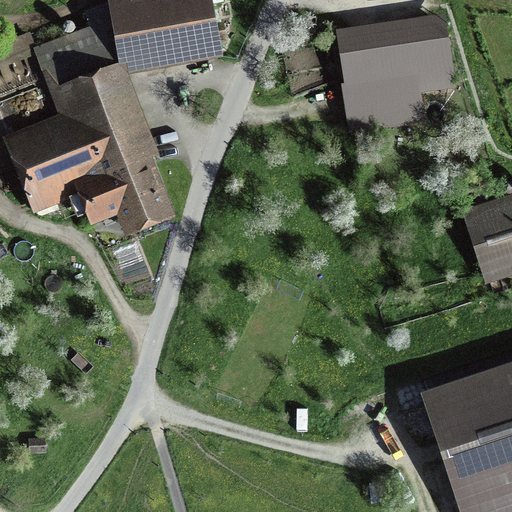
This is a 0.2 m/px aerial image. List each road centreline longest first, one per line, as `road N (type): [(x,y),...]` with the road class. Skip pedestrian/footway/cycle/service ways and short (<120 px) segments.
road 1 (unclassified): [(275,0),(191,219),(141,393),(63,511)]
road 2 (track): [(153,347),(84,245),(0,210)]
road 3 (track): [(141,393),(179,511)]
